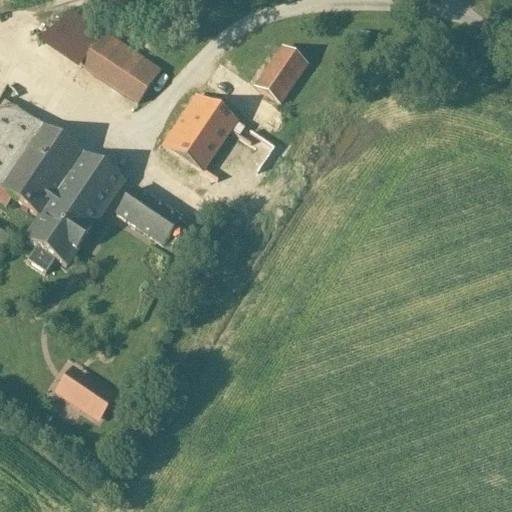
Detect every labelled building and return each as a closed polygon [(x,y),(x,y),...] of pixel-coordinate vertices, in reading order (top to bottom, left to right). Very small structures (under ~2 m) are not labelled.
[(41,42),(81,69),(101,39),(71,19),(41,42)] [(153,46),(122,24),(110,42),(103,37),(101,39),(81,69),(137,108),(160,75),(142,62),(153,46)] [(255,89),(277,106),(299,77),(306,67),(283,50),(255,89)] [(277,106),(256,137),(264,144),(305,82),(299,77),(277,106)] [(230,193),(264,144),(256,137),(197,98),(162,148),(230,193)] [(0,193),(10,200),(38,219),(81,156),(5,102),(0,109),(0,193)] [(81,156),(38,219),(24,240),(36,250),(27,264),(46,276),(56,262),(66,268),(124,186),(81,156)] [(179,223),(132,192),(116,216),(162,248),(164,246),(171,251),(185,231),(178,226),(179,223)] [(0,204),(5,208),(10,200),(0,193),(0,204)] [(56,394),(64,400),(79,379),(71,373),(56,394)] [(97,422),(111,402),(79,379),(64,400),(97,422)]
